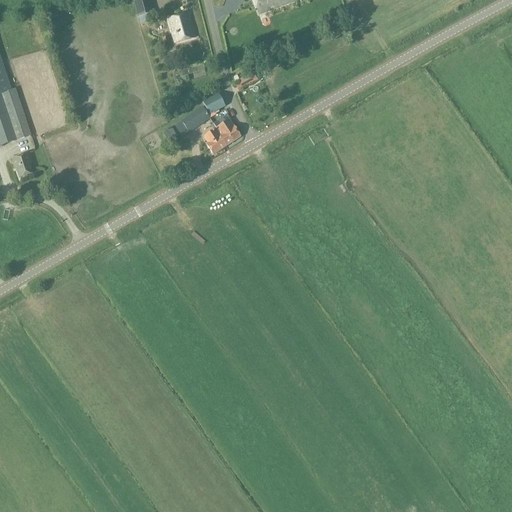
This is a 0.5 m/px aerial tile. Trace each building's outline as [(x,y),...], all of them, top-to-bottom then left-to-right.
[(132,0),(138,19),(153,15),(149,0),(132,0)] [(253,0),(259,14),(298,0),(253,0)] [(188,14),(168,20),(175,44),(195,38),(188,14)] [(0,147),(32,136),(16,89),(11,90),(0,56),(0,147)] [(250,86),(258,82),(254,75),(246,79),(250,86)] [(214,114),(225,107),(218,95),(202,104),(209,116),(214,114)] [(181,122),(189,134),(210,119),(202,107),(181,122)] [(215,131),(214,131),(217,135),(216,136),(224,149),(240,138),(234,129),(235,128),(229,120),(216,129),(221,136),(219,137),(215,131)] [(176,143),(182,138),(174,127),(168,131),(176,143)] [(217,135),(214,131),(204,138),(208,144),(206,146),(213,156),(224,149),(216,136),(217,135)] [(19,178),(33,174),(30,165),(32,165),(28,154),(11,160),(14,170),(16,169),(19,178)]
